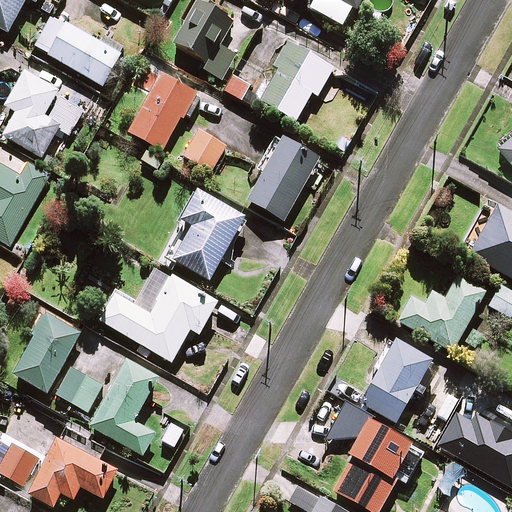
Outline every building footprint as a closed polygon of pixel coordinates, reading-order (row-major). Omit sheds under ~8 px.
[(37,0),(0,0),(0,28),(7,32),(25,1),(34,7),(37,0)] [(228,20),(197,2),(172,44),(221,73),(231,55),(214,45),(228,20)] [(119,58),(51,19),(39,40),(50,47),(44,56),(101,89),(119,58)] [(294,123),(310,95),(317,98),(333,70),(285,42),(268,70),(275,74),(259,102),(294,123)] [(3,107),(14,114),(1,135),(42,159),(59,128),(42,118),(59,90),(25,70),(3,107)] [(195,94),(159,73),(124,132),(160,153),(195,94)] [(227,148),(198,131),(183,157),(212,174),(227,148)] [(318,160),(281,138),(244,201),(282,223),(318,160)] [(511,139),(502,148),(511,159),(511,139)] [(0,241),(11,248),(50,180),(25,166),(18,178),(0,167),(0,241)] [(244,218),(198,192),(180,223),(187,227),(167,260),(206,283),(244,218)] [(511,216),(496,208),(468,257),(511,281),(511,216)] [(149,315),(114,295),(98,322),(169,363),(188,331),(196,335),(214,305),(169,279),(149,315)] [(484,295),(455,279),(442,301),(431,294),(424,307),(411,299),(398,323),(452,353),(484,295)] [(511,316),(511,293),(498,286),(487,307),(511,319),(511,316)] [(82,334),(45,313),(10,374),(46,395),(82,334)] [(439,367),(393,343),(360,406),(396,424),(413,392),(423,397),(439,367)] [(158,381),(124,361),(86,427),(139,457),(152,434),(133,423),(158,381)] [(103,389),(69,370),(54,396),(88,415),(103,389)] [(465,390),(440,377),(426,404),(450,417),(439,437),(469,453),(499,397),(470,382),(465,390)] [(423,454),(368,423),(349,458),(352,460),(334,493),(367,511),(379,511),(397,480),(406,485),(423,454)] [(114,473),(55,439),(24,494),(51,509),(60,495),(72,502),(79,490),(98,501),(114,473)] [(472,453),(465,466),(481,476),(498,447),(487,440),(477,456),(472,453)] [(339,511),(297,488),(289,503),(305,511),(339,511)]
